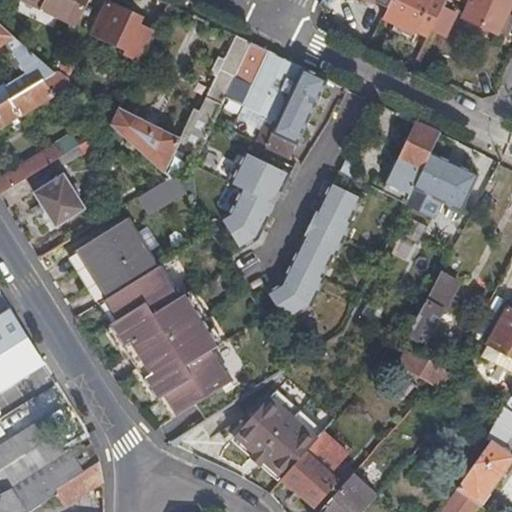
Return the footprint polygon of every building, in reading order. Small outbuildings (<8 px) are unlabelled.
[(79,27),(92,0),(37,0),(43,3),(40,7),(79,27)] [(392,0),(382,20),(417,36),(434,0),(392,0)] [(448,0),(433,32),(447,38),(462,8),(460,7),(463,0),(448,0)] [(463,0),(460,7),(462,8),(470,11),(474,0),(463,0)] [(510,16),(511,15),(496,9),(500,0),(474,0),(470,11),(466,21),(501,37),(510,16)] [(511,15),(511,11),(511,0),(500,0),(496,9),(511,15)] [(142,67),(158,33),(140,26),(143,20),(110,5),(93,38),(125,52),(123,58),(142,67)] [(511,17),(510,16),(501,37),(508,40),(511,30),(511,17)] [(0,108),(51,77),(55,75),(0,25),(0,47),(5,45),(25,77),(0,92),(0,108)] [(253,46),(236,37),(203,105),(220,114),(231,92),(253,46)] [(328,82),(253,46),(231,92),(246,100),(242,107),(275,124),(271,134),(272,136),(266,148),(288,158),(294,145),(297,147),(328,82)] [(0,108),(0,132),(55,98),(49,87),(55,84),(51,77),(0,108)] [(203,105),(200,104),(183,139),(182,140),(203,150),(216,123),(220,114),(203,105)] [(115,127),(165,175),(182,140),(183,139),(122,110),(115,127)] [(415,188),(432,152),(441,135),(416,123),(382,192),(408,205),(415,188)] [(478,174),(432,152),(415,188),(461,212),(478,174)] [(0,181),(0,196),(1,198),(26,182),(50,167),(43,155),(0,181)] [(291,177),(246,155),(231,185),(243,190),(230,216),(223,221),(243,253),(260,241),(291,177)] [(360,164),(348,158),(341,172),(354,179),(360,164)] [(50,167),(26,182),(58,229),(77,218),(69,206),(79,199),(57,163),(50,167)] [(363,200),(331,185),(282,288),(271,293),(290,323),(316,305),(363,200)] [(129,220),(78,253),(110,301),(107,303),(120,322),(114,326),(129,349),(136,344),(155,375),(149,379),(163,400),(169,396),(183,417),(235,384),(214,353),(220,349),(187,298),(182,301),(129,220)] [(110,301),(78,253),(70,258),(101,306),(107,303),(110,301)] [(460,284),(446,277),(434,303),(446,309),(460,284)] [(198,291),(187,298),(220,349),(231,342),(198,291)] [(444,311),(428,302),(410,337),(427,346),(444,311)] [(107,303),(101,306),(114,326),(120,322),(107,303)] [(490,347),(511,359),(511,309),(509,309),(490,347)] [(21,378),(45,364),(28,338),(11,311),(0,317),(0,359),(6,356),(21,378)] [(129,349),(114,326),(107,331),(128,362),(135,358),(129,349)] [(129,349),(135,358),(141,368),(143,368),(149,379),(155,375),(136,344),(129,349)] [(443,388),(450,375),(411,353),(404,367),(443,388)] [(0,390),(21,378),(6,356),(0,359),(0,390)] [(163,400),(149,379),(143,368),(141,368),(134,373),(156,404),(163,400)] [(281,392),(274,400),(297,421),(304,411),(281,392)] [(176,421),(183,417),(169,396),(163,400),(176,421)] [(240,438),(288,480),(310,455),(321,442),(297,421),(274,400),(240,438)] [(490,441),(493,443),(499,447),(511,422),(511,409),(508,407),(504,414),(511,417),(503,431),(497,428),(490,441)] [(304,411),(297,421),(321,442),(329,433),(304,411)] [(0,464),(55,432),(49,422),(0,450),(0,464)] [(511,422),(499,447),(493,443),(444,511),(480,511),(511,468),(511,453),(508,450),(511,443),(511,422)] [(0,495),(68,454),(55,432),(0,464),(0,495)] [(284,485),(288,480),(240,438),(235,443),(284,485)] [(511,468),(480,511),(511,511),(511,443),(508,450),(511,453),(511,468)] [(19,511),(44,497),(55,491),(87,471),(75,450),(68,454),(0,495),(0,511),(19,511)] [(310,455),(288,480),(320,507),(342,482),(310,455)] [(64,506),(107,482),(105,469),(102,462),(87,471),(55,491),(64,506)] [(366,511),(382,494),(358,475),(324,511),(366,511)] [(52,511),(44,497),(19,511),(52,511)]
